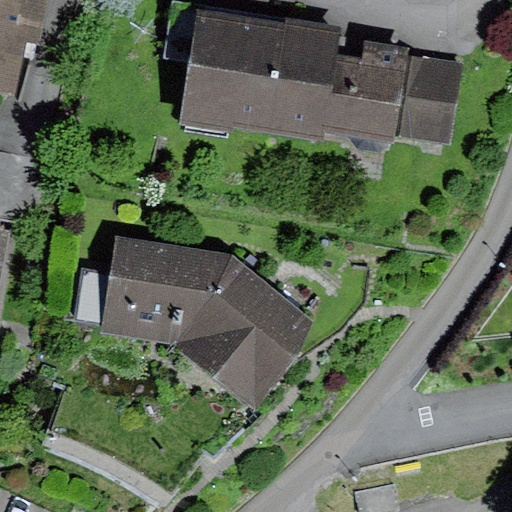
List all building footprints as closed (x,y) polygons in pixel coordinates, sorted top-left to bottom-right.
[(49,0),(0,0),(0,95),(11,98),(26,41),(39,45),(49,0)] [(287,26),(201,13),(184,122),(325,143),(326,136),(338,59),(342,30),(288,22),(287,26)] [(361,63),(338,59),(326,136),(352,140),(359,151),(377,155),(395,145),(396,134),(450,143),(465,65),(410,56),(412,48),(364,41),(361,63)] [(44,160),(0,151),(0,222),(31,229),(44,160)] [(0,285),(11,233),(0,231),(0,285)] [(234,259),(115,239),(111,277),(83,272),(75,324),(103,329),(102,334),(175,345),(252,414),(320,327),(234,259)] [(398,511),(396,491),(362,496),(364,511),(398,511)]
